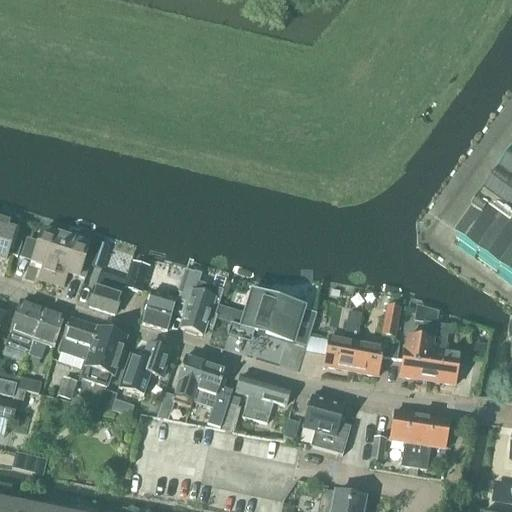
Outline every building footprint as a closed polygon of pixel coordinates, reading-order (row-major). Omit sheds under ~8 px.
[(511,168),(490,199),(487,197),(460,235),(511,271),(511,168)] [(0,230),(0,260),(3,262),(5,256),(17,259),(21,245),(9,242),(12,234),(0,230)] [(51,284),(64,239),(43,232),(32,264),(45,268),(40,281),(51,284)] [(83,262),(88,246),(64,239),(51,284),(61,288),(65,275),(84,281),(90,264),(83,262)] [(97,245),(90,266),(99,269),(106,248),(97,245)] [(140,295),(149,269),(134,264),(125,290),(140,295)] [(184,318),(179,330),(185,332),(184,334),(196,337),(196,336),(202,337),(205,327),(213,329),(215,321),(213,320),(221,296),(195,288),(199,276),(185,271),(178,294),(179,295),(177,302),(184,304),(180,316),(184,318)] [(89,309),(114,317),(125,282),(100,274),(89,309)] [(142,326),(167,332),(176,302),(151,295),(142,326)] [(302,311),(251,296),(241,328),(292,344),(306,348),(316,315),(302,311)] [(34,337),(42,311),(21,303),(5,348),(28,356),(29,354),(28,354),(34,337)] [(386,306),(380,337),(394,340),(396,335),(394,334),(399,309),(386,306)] [(28,354),(29,354),(38,357),(42,345),(53,349),(64,319),(42,311),(34,337),(28,354)] [(348,314),(343,343),(328,340),(323,368),(350,373),(355,345),(356,345),(361,317),(348,314)] [(229,319),(219,315),(217,322),(227,325),(229,319)] [(86,359),(95,329),(70,321),(60,351),(86,359)] [(427,382),(435,326),(423,324),(420,341),(406,339),(404,351),(403,351),(399,378),(427,382)] [(435,326),(427,382),(455,386),(459,359),(444,357),(448,328),(435,326)] [(124,340),(96,331),(79,381),(106,389),(109,378),(112,378),(124,340)] [(400,345),(393,343),(390,361),(397,362),(400,345)] [(355,345),(350,373),(377,378),(383,350),(356,345),(355,345)] [(125,369),(118,390),(142,398),(149,377),(160,381),(169,353),(149,346),(144,361),(129,356),(125,369)] [(163,395),(155,421),(166,425),(167,423),(174,403),(182,405),(191,408),(192,405),(204,365),(185,359),(176,385),(172,398),(163,395)] [(204,365),(192,405),(212,412),(216,400),(227,404),(231,393),(219,389),(225,372),(204,365)] [(74,398),(79,380),(64,376),(59,394),(74,398)] [(241,378),(237,394),(249,397),(246,410),(243,420),(254,423),(265,384),(241,378)] [(0,396),(13,400),(14,392),(16,387),(0,383),(0,396)] [(265,384),(254,423),(265,426),(267,427),(270,416),(273,404),(285,407),(290,391),(265,384)] [(114,397),(102,393),(99,401),(112,405),(114,397)] [(225,416),(221,432),(234,435),(241,410),(238,409),(240,401),(230,399),(225,416)] [(303,430),(314,433),(309,449),(342,458),(350,429),(338,426),(342,409),(312,400),(303,430)] [(112,405),(99,401),(97,409),(109,413),(112,405)] [(114,402),(113,410),(133,412),(134,404),(114,402)] [(0,419),(12,422),(15,408),(0,404),(0,419)] [(390,442),(405,444),(402,469),(408,470),(414,471),(421,418),(393,415),(390,442)] [(446,450),(449,422),(421,418),(414,471),(416,471),(427,472),(431,448),(446,450)] [(375,440),(371,466),(383,468),(386,442),(375,440)] [(12,471),(43,478),(47,463),(16,455),(12,471)] [(408,470),(407,478),(416,479),(416,471),(414,471),(408,470)] [(0,511),(52,511),(22,506),(23,502),(10,500),(12,488),(0,484),(0,511)] [(361,511),(364,500),(335,494),(335,495),(322,492),(318,511),(361,511)]
